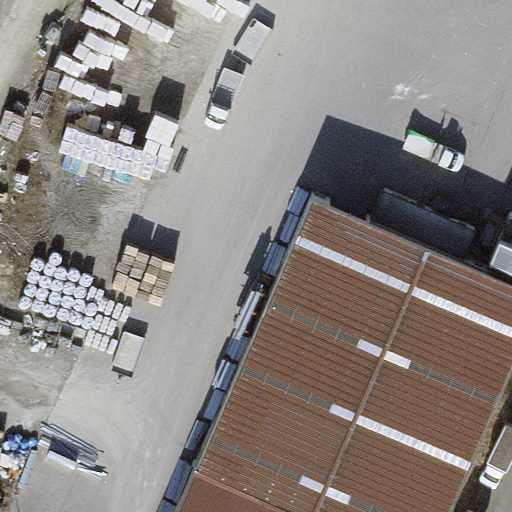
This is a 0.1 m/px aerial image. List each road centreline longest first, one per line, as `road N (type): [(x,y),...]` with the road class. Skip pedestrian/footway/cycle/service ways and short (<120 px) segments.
road 1 (unknown): [(137,440),(265,85)]
road 2 (unknown): [(366,131),(405,22),(428,0)]
road 3 (unknown): [(137,440),(0,394)]
road 4 (unknown): [(474,187),(366,131)]
